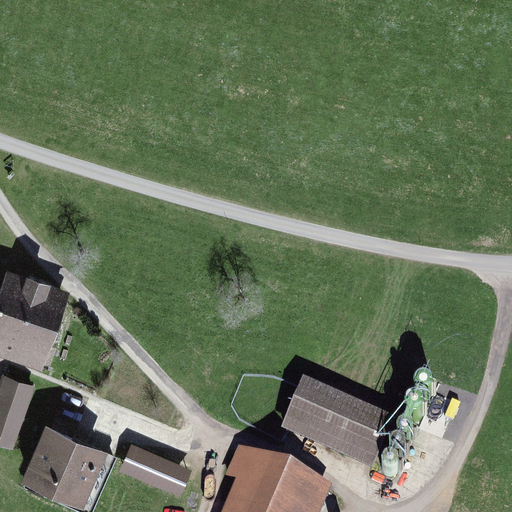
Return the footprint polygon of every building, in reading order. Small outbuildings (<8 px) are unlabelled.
[(70,301),(1,279),(0,282),(0,355),(47,371),(70,301)] [(33,394),(0,383),(0,451),(12,456),(33,394)] [(385,423),(303,388),(282,437),(365,472),(385,423)] [(102,453),(42,430),(21,487),(82,509),(102,453)] [(121,473),(182,499),(194,470),(132,445),(121,473)] [(320,511),(328,493),(246,460),(225,511),(320,511)]
